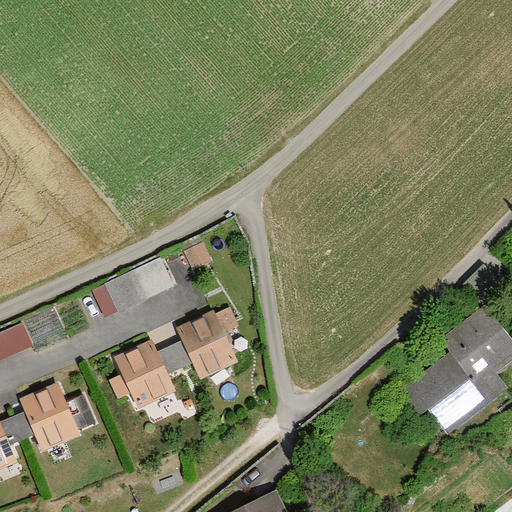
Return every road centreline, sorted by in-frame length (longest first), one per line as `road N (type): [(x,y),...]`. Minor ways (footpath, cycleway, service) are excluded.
road 1 (residential): [(447,0),(247,187),(150,243),(0,312)]
road 2 (track): [(172,511),(291,413),(292,452),(238,494)]
